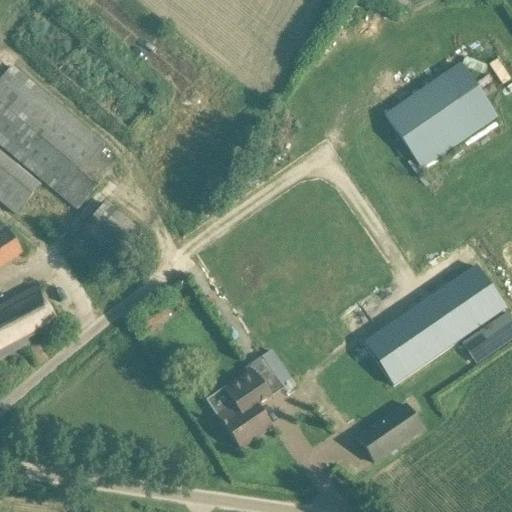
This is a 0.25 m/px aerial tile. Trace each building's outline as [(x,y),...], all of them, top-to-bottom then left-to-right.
[(347,81),(356,86),(372,61),(362,56),(347,81)] [(460,63),(385,116),(424,171),(498,119),(460,63)] [(104,145),(88,132),(11,68),(0,81),(0,145),(77,210),(114,165),(98,152),(104,145)] [(336,144),(372,124),(366,114),(330,134),(336,144)] [(0,202),(15,215),(34,193),(40,186),(0,152),(0,202)] [(298,178),(316,169),(311,159),(293,168),(298,178)] [(74,242),(111,273),(142,235),(105,204),(74,242)] [(5,227),(0,222),(0,266),(22,253),(5,227)] [(269,394),(406,300),(386,272),(245,369),(249,374),(237,383),(208,403),(223,425),(222,426),(224,429),(225,428),(240,450),(271,429),(256,409),(272,400),(269,394)] [(59,329),(50,311),(34,283),(0,303),(0,360),(28,345),(26,341),(37,335),(39,340),(59,329)] [(179,295),(139,319),(146,329),(186,306),(179,295)] [(511,320),(508,314),(462,346),(474,364),(511,338),(511,320)] [(375,465),(423,430),(406,406),(357,440),(375,465)]
